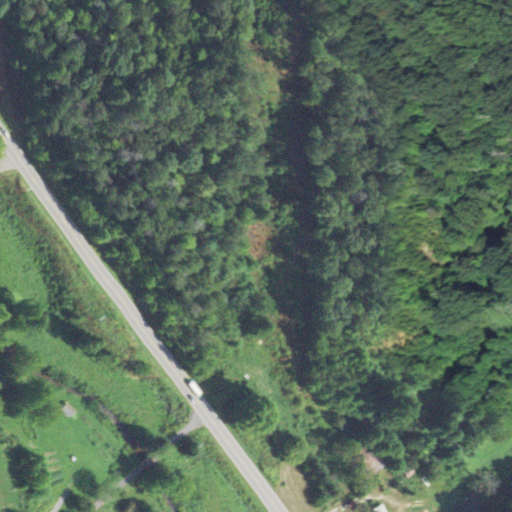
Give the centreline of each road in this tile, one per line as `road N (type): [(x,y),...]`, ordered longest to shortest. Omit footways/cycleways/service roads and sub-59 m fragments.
road 1 (primary): [(280,511),(0,128)]
road 2 (residential): [(205,410),(88,511)]
